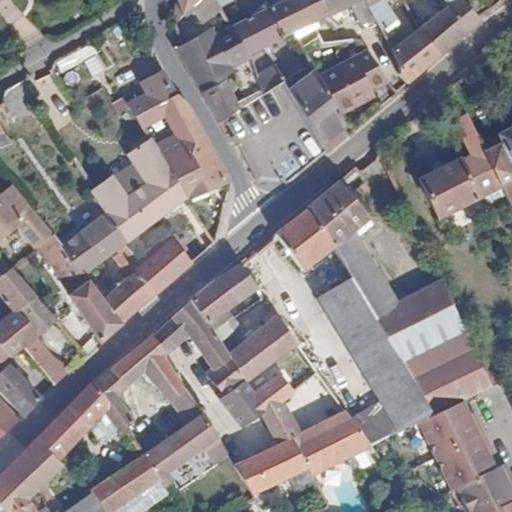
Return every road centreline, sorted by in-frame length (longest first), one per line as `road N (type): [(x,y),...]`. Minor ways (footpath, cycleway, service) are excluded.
road 1 (residential): [(264,222),(107,350),(0,460)]
road 2 (residential): [(511,16),(264,222)]
road 3 (residential): [(151,0),(167,59),(264,222)]
road 4 (residential): [(0,88),(151,0)]
